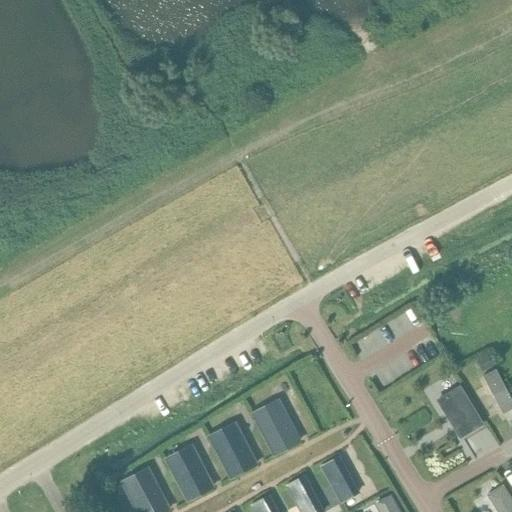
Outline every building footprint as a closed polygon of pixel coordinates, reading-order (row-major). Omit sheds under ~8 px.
[(477,357),(504,407),(511,402),(511,385),(492,348),(477,357)] [(454,402),(443,408),(460,436),(482,423),(459,387),(449,394),(454,402)] [(280,404),(254,418),(273,456),(300,442),(280,404)] [(236,427),(209,441),(229,479),(256,465),(236,427)] [(193,450),(166,464),(186,502),(213,488),(193,450)] [(339,457),(321,466),(340,501),(358,492),(339,457)] [(149,473),(123,486),(136,511),(166,511),(169,511),(149,473)] [(304,476),(286,486),(300,511),(321,511),(323,511),(304,476)] [(511,511),(511,501),(503,488),(487,497),(495,511),(511,511)] [(277,511),(268,496),(251,505),(254,511),(277,511)] [(399,511),(390,496),(375,505),(379,511),(399,511)]
